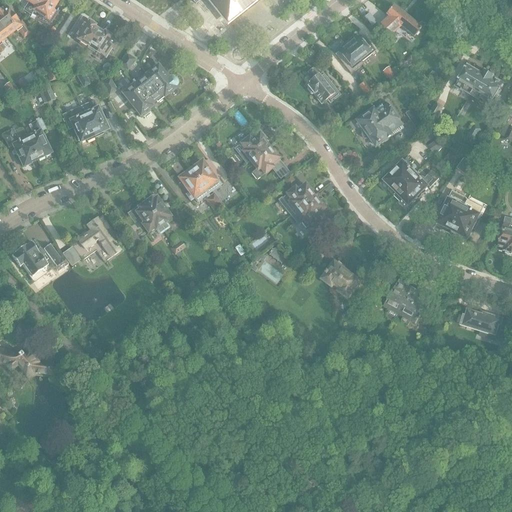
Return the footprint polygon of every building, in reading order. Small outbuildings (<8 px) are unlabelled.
[(35,11),(42,0),(26,0),(30,3),(29,4),(36,8),(34,11),(35,11)] [(42,0),(35,11),(34,13),(50,23),(57,13),(52,10),(57,2),(54,0),(42,0)] [(222,0),(224,1),(217,7),(227,21),(253,0),(222,0)] [(386,20),(381,25),(391,36),(401,27),(414,38),(421,29),(393,6),(386,15),(389,18),(386,20)] [(28,36),(22,28),(5,8),(2,10),(0,10),(0,26),(8,37),(17,30),(24,39),(28,36)] [(376,23),(373,18),(368,22),(372,26),(376,23)] [(60,27),(65,31),(68,25),(63,22),(60,27)] [(89,47),(99,31),(94,28),(95,26),(89,23),(87,25),(85,24),(81,29),(78,27),(71,36),(72,37),(77,41),(78,41),(89,47)] [(0,44),(0,43),(8,37),(0,26),(0,52),(4,50),(0,44)] [(50,41),(56,31),(49,27),(43,37),(50,41)] [(89,47),(99,54),(99,55),(105,58),(107,59),(113,50),(115,52),(120,43),(111,37),(105,33),(104,34),(99,31),(89,47)] [(365,38),(361,41),(357,37),(354,39),(353,38),(347,43),(362,63),(376,53),(365,38)] [(362,63),(347,43),(340,48),(341,49),(334,54),(351,75),(364,65),(362,63)] [(128,70),(134,60),(127,56),(121,66),(128,70)] [(170,79),(169,80),(158,66),(147,75),(165,98),(176,89),(175,88),(176,87),(177,86),(177,85),(177,84),(177,83),(177,82),(176,81),(176,80),(175,80),(175,79),(174,79),(173,79),(172,79),(171,79),(170,79)] [(391,82),(397,77),(389,67),(383,72),(391,82)] [(471,96),(483,76),(468,67),(462,77),(458,77),(456,80),(458,83),(456,87),(471,96)] [(50,82),(56,80),(53,68),(46,70),(50,82)] [(341,96),(323,74),(319,77),(313,69),(307,74),(312,80),(307,84),(307,85),(306,85),(308,87),(308,91),(311,95),(314,95),(322,105),(323,104),(327,101),(330,105),(341,96)] [(504,84),(494,78),(494,77),(493,76),(485,72),(483,76),(471,96),(490,107),(504,84)] [(84,74),(78,78),(84,88),(90,84),(84,74)] [(164,98),(165,98),(147,75),(146,75),(147,76),(135,86),(134,85),(152,108),(150,106),(156,102),(157,103),(164,98)] [(17,84),(25,94),(31,89),(23,79),(17,84)] [(109,95),(116,91),(110,81),(103,85),(109,95)] [(366,97),(372,93),(364,82),(358,87),(366,97)] [(11,98),(17,94),(9,84),(4,88),(11,98)] [(150,110),(152,108),(134,85),(122,94),(140,117),(143,115),(144,117),(151,111),(150,110)] [(47,103),(54,100),(49,86),(41,89),(47,103)] [(39,106),(47,103),(41,89),(34,92),(39,106)] [(352,95),(346,100),(351,106),(357,101),(352,95)] [(101,103),(96,105),(94,101),(81,108),(95,139),(104,135),(103,133),(108,130),(101,114),(105,112),(101,103)] [(436,120),(444,108),(436,103),(429,114),(436,120)] [(393,137),(393,136),(404,129),(402,126),(403,125),(389,106),(384,110),(382,107),(375,111),(359,122),(364,129),(362,131),(363,133),(362,134),(362,136),(362,138),(363,139),(365,140),(368,139),(369,141),(371,139),(377,148),(393,137)] [(87,143),(95,139),(81,108),(63,116),(67,125),(66,125),(69,131),(74,129),(80,143),(86,141),(87,143)] [(429,127),(416,108),(407,114),(420,133),(429,127)] [(51,154),(44,141),(46,140),(37,122),(31,125),(33,129),(31,130),(32,133),(25,136),(37,161),(51,154)] [(468,138),(475,142),(482,130),(474,126),(468,138)] [(37,161),(25,136),(18,140),(17,137),(15,138),(13,135),(7,137),(16,156),(18,155),(24,168),(37,161)] [(247,165),(251,162),(267,149),(264,144),(266,143),(260,135),(251,141),(249,139),(241,145),(246,151),(240,156),(247,165)] [(441,144),(436,138),(426,144),(431,151),(441,144)] [(290,173),(279,159),(273,152),(271,153),(267,149),(251,162),(257,170),(252,174),(257,181),(265,175),(272,170),(280,180),(290,173)] [(455,154),(448,149),(441,158),(448,164),(452,158),(455,154)] [(394,196),(417,173),(413,169),(413,167),(412,165),(415,162),(410,158),(404,164),(403,163),(400,167),(399,165),(398,166),(397,164),(391,170),(392,172),(391,172),(393,174),(385,182),(391,187),(388,190),(394,196)] [(229,171),(234,167),(229,160),(223,164),(229,171)] [(191,171),(208,194),(210,192),(211,193),(222,185),(218,179),(216,181),(202,162),(191,171)] [(476,173),(478,169),(471,164),(465,173),(472,178),(476,173)] [(206,195),(208,194),(191,171),(179,179),(188,191),(184,194),(189,201),(194,199),(197,203),(206,197),(206,195)] [(431,189),(440,180),(432,172),(425,179),(424,178),(421,178),(417,173),(394,196),(401,203),(403,200),(409,206),(417,198),(419,199),(426,192),(424,190),(427,187),(428,186),(431,189)] [(498,177),(490,174),(486,185),(494,188),(498,177)] [(296,212),(313,199),(310,194),(311,193),(306,185),(297,192),(295,189),(283,199),(288,206),(290,204),(296,212)] [(219,199),(214,194),(212,195),(211,193),(210,192),(208,194),(206,195),(206,197),(207,199),(205,200),(209,206),(219,199)] [(451,235),(465,206),(460,203),(459,201),(458,200),(460,196),(453,193),(449,201),(447,204),(445,203),(440,213),(442,214),(437,223),(444,227),(443,231),(451,235)] [(145,203),(165,231),(169,229),(168,228),(174,224),(170,219),(171,218),(157,198),(153,201),(151,199),(145,203)] [(219,199),(209,206),(213,212),(223,205),(219,199)] [(306,229),(311,225),(319,219),(317,216),(325,210),(318,201),(316,203),(313,199),(296,212),(303,221),(301,223),(306,229)] [(165,232),(165,231),(145,203),(129,215),(134,224),(141,219),(144,224),(143,225),(149,234),(155,229),(156,231),(157,230),(160,235),(161,236),(166,232),(165,232)] [(473,229),(475,230),(479,221),(477,220),(479,216),(483,208),(477,205),(475,209),(473,208),(471,209),(465,206),(451,235),(459,239),(460,235),(468,239),(473,229)] [(191,206),(185,211),(189,217),(191,221),(198,216),(191,206)] [(184,221),(189,217),(185,211),(180,214),(184,221)] [(328,232),(333,228),(333,229),(346,219),(342,214),(329,224),(330,225),(326,228),(328,232)] [(511,253),(511,227),(511,228),(511,221),(511,218),(506,217),(498,250),(511,253)] [(92,232),(78,241),(72,246),(83,261),(98,250),(100,253),(114,244),(102,226),(97,219),(88,225),(92,232)] [(124,231),(132,243),(138,239),(130,227),(124,231)] [(46,274),(51,270),(46,263),(50,259),(43,250),(39,253),(31,242),(26,246),(14,254),(15,254),(12,257),(20,268),(23,266),(35,282),(46,274)] [(181,242),(178,244),(170,250),(175,257),(176,256),(178,259),(183,256),(181,253),(186,249),(181,242)] [(58,270),(65,265),(50,245),(43,250),(58,270)] [(263,261),(265,258),(261,255),(250,269),(255,273),(257,269),(254,267),(260,259),(263,261)] [(349,300),(356,290),(357,291),(364,282),(356,276),(354,278),(342,269),(344,267),(336,261),(327,272),(329,273),(324,280),(333,287),(334,285),(341,290),(339,293),(349,300)] [(388,273),(382,284),(388,288),(394,276),(388,273)] [(398,315),(412,289),(408,287),(408,286),(400,281),(385,308),(390,311),(388,315),(388,316),(388,317),(388,319),(389,320),(390,321),(391,321),(393,321),(394,321),(395,319),(398,315)] [(419,315),(422,309),(426,311),(431,302),(427,300),(429,297),(421,293),(422,292),(418,289),(417,292),(412,289),(398,315),(403,318),(401,322),(409,326),(410,322),(415,325),(420,316),(419,315)] [(443,303),(437,299),(431,309),(438,313),(443,303)] [(511,324),(511,323),(504,321),(482,315),(482,317),(469,313),(468,317),(467,317),(465,325),(503,338),(505,332),(509,334),(511,324)] [(7,350),(6,353),(0,350),(0,362),(5,365),(10,372),(19,366),(28,379),(35,374),(54,376),(54,369),(49,368),(49,365),(37,362),(29,350),(23,356),(20,353),(13,351),(10,352),(7,350)] [(508,365),(507,355),(490,355),(490,360),(490,365),(508,365)]
